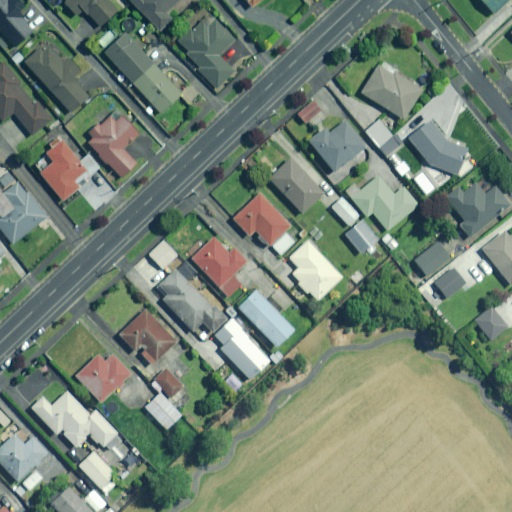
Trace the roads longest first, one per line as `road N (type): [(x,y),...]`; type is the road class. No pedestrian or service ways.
road 1 (tertiary): [(359,0),(0,342)]
road 2 (residential): [(414,0),(511,119)]
